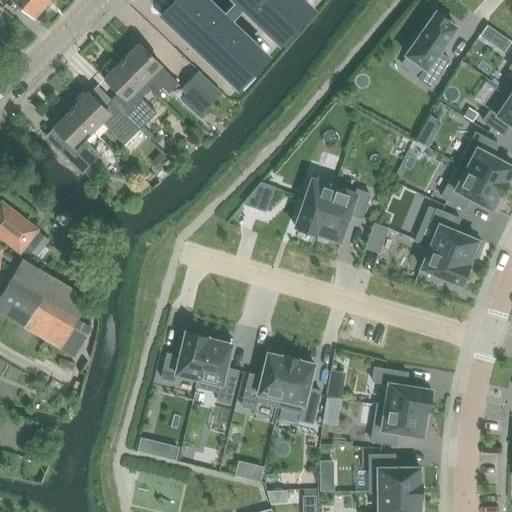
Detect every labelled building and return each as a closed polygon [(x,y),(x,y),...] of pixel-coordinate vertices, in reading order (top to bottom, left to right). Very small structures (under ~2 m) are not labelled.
[(13,0),(36,20),(53,0),(13,0)] [(173,0),(161,13),(161,14),(202,53),(232,82),(246,67),(250,71),(251,71),(266,55),(232,22),(230,21),(236,14),(228,6),(222,13),(208,0),(173,0)] [(233,0),(228,6),(236,14),(243,7),(244,9),(274,37),(288,23),(292,27),(293,27),(311,7),(303,0),(233,0)] [(442,48),(443,47),(442,46),(445,43),(446,42),(456,27),(448,21),(449,20),(435,11),(405,54),(425,69),(418,78),(430,86),(449,59),(439,52),(442,48)] [(487,25),(479,35),(503,52),(511,41),(487,25)] [(178,83),(158,63),(159,62),(139,42),(121,60),(143,82),(155,93),(162,86),(169,92),(178,83)] [(140,127),(156,111),(135,90),(143,82),(121,60),(104,77),(120,92),(113,99),(140,127)] [(511,63),(509,67),(511,69),(511,77),(503,90),(511,96),(511,63)] [(197,71),(181,88),(185,93),(204,110),(221,93),(197,71)] [(101,121),(123,143),(140,127),(113,99),(106,107),(88,89),(69,107),(92,130),(101,121)] [(511,96),(503,90),(483,120),(503,135),(510,125),(511,125),(511,96)] [(93,131),(70,109),(52,127),(67,142),(60,149),(84,172),(100,156),(84,141),(93,131)] [(422,132),(417,142),(428,147),(433,138),(422,132)] [(501,159),(500,160),(497,158),(497,157),(496,157),(495,157),(492,155),(498,144),(475,132),(458,164),(503,188),(507,181),(506,181),(508,179),(511,181),(511,179),(511,165),(501,160),(502,160),(501,159)] [(160,152),(153,160),(160,167),(167,159),(160,152)] [(473,200),(474,200),(478,202),(479,203),(495,211),(501,200),(498,198),(499,195),(500,196),(503,188),(458,164),(441,197),(463,208),(469,197),(473,199),(473,200)] [(316,234),(316,233),(317,233),(334,186),(311,178),(303,202),(302,202),(302,203),(301,207),(300,208),(301,208),(294,226),(316,234)] [(139,180),(130,188),(139,197),(147,188),(139,180)] [(260,183),(243,203),(265,211),(273,187),(260,183)] [(358,190),(356,194),(334,186),(317,233),(340,241),(346,224),(347,223),(346,223),(348,219),(348,218),(350,214),(361,218),(370,194),(358,190)] [(21,251),(23,250),(36,231),(29,225),(2,204),(0,207),(0,235),(14,246),(21,251)] [(429,206),(415,239),(429,246),(469,262),(471,255),(475,257),(482,241),(465,234),(464,233),(464,234),(460,232),(459,231),(459,232),(454,230),(459,219),(436,209),(429,206)] [(387,228),(374,224),(366,247),(379,252),(387,228)] [(49,239),(39,232),(27,248),(37,256),(49,239)] [(429,246),(420,268),(440,276),(441,277),(441,276),(445,278),(446,279),(460,284),(469,263),(468,263),(469,262),(429,246)] [(20,261),(10,281),(77,320),(90,298),(22,258),(20,261)] [(88,326),(77,320),(10,281),(0,297),(0,312),(74,357),(92,328),(88,326)] [(176,373),(197,378),(198,379),(208,338),(208,337),(208,336),(205,336),(206,331),(189,327),(188,332),(185,331),(182,346),(181,345),(181,347),(181,351),(180,351),(180,352),(179,356),(167,353),(161,378),(174,381),(176,373)] [(215,339),(208,338),(198,379),(197,378),(195,386),(218,392),(216,400),(230,403),(238,371),(226,368),(227,363),(227,364),(227,362),(228,358),(229,357),(228,357),(233,339),(216,335),(215,339)] [(279,407),(291,357),(283,355),(283,356),(280,355),(281,351),(268,348),(264,366),(263,366),(263,367),(264,367),(263,371),(262,371),(262,372),(261,376),(249,373),(241,406),(255,409),(257,401),(279,407)] [(291,357),(279,407),(301,412),(299,420),(312,423),(320,391),(308,388),(309,384),(310,382),(309,382),(310,378),(311,378),(311,377),(314,363),(299,360),(299,359),(291,357)] [(388,383),(385,405),(384,406),(426,412),(426,411),(427,412),(431,389),(416,387),(416,386),(415,386),(415,387),(411,386),(411,385),(409,385),(405,385),(407,373),(374,367),(372,381),(388,383)] [(330,370),(326,396),(340,398),(345,372),(330,370)] [(422,436),(426,412),(384,406),(385,405),(377,403),(371,441),(396,445),(398,432),(402,433),(403,434),(403,433),(407,434),(408,434),(422,436)] [(140,438),(137,451),(153,455),(157,442),(140,438)] [(370,492),(378,492),(378,491),(421,490),(421,482),(420,482),(420,466),(405,467),(405,466),(404,466),(404,467),(400,467),(400,466),(399,466),(399,467),(394,467),(394,454),(369,455),(370,492)] [(255,465),(251,479),(259,481),(263,467),(255,465)] [(333,476),(319,476),(320,491),(333,490),(333,476)] [(286,490),(266,491),(270,503),(287,502),(286,490)] [(421,499),(421,490),(378,491),(378,492),(377,511),(420,511),(420,499),(421,499)]
